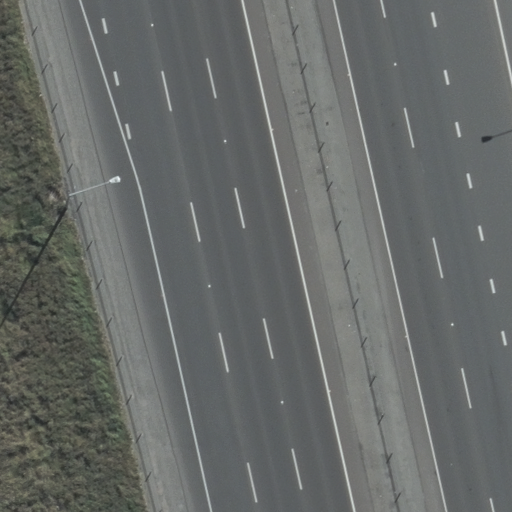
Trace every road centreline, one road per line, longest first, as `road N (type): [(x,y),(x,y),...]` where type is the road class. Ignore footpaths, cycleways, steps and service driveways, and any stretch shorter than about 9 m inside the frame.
road 1 (motorway): [(226,278),(134,0)]
road 2 (motorway): [(226,278),(167,0)]
road 3 (motorway): [(456,214),(511,473)]
road 4 (motorway): [(279,511),(226,278)]
road 5 (motorway): [(408,0),(456,214)]
road 6 (motorway): [(427,0),(456,214)]
